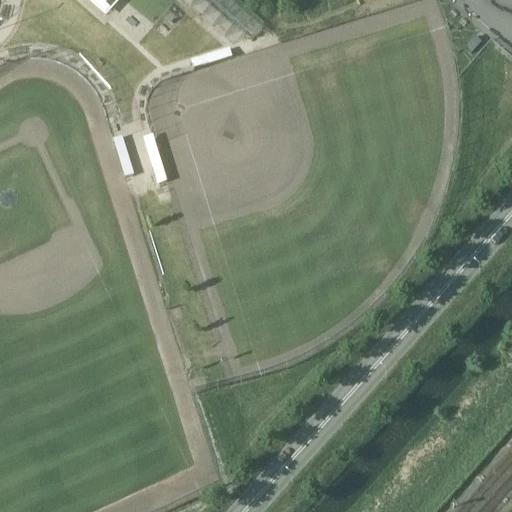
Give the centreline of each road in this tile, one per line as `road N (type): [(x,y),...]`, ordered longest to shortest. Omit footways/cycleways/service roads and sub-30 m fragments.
road 1 (secondary): [(511,213),(244,511)]
road 2 (track): [(367,511),(511,346)]
